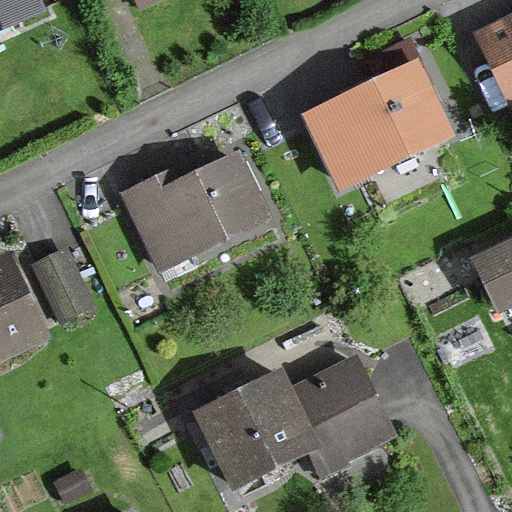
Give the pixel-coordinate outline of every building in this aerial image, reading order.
[(0,0),(0,28),(31,15),(24,0),(0,0)] [(511,102),(511,23),(477,41),(508,104),(511,102)] [(440,137),(409,74),(309,122),(339,185),(440,137)] [(228,161),(213,168),(188,180),(183,169),(123,197),(159,272),(259,224),(228,161)] [(511,249),(474,268),(493,309),(511,299),(511,249)] [(86,310),(60,256),(33,269),(59,323),(86,310)] [(0,358),(35,342),(0,269),(0,358)] [(340,459),(386,436),(352,366),(284,399),(273,376),(245,390),(243,386),(220,397),(222,402),(195,415),(232,491),(332,441),(340,459)]
